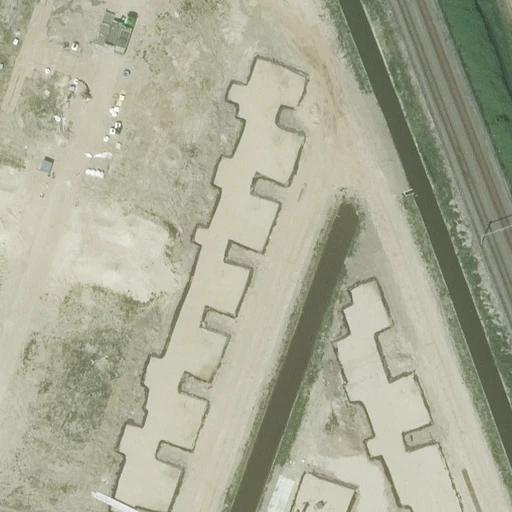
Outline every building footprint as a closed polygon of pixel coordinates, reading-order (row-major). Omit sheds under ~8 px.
[(246,89),(241,103),(264,111),(269,98),(291,106),(293,101),(295,102),(302,84),(299,83),(301,78),(291,74),(292,72),(276,66),(275,68),(265,65),(255,92),(246,89)] [(241,103),(237,116),(257,123),(249,144),(292,160),(297,145),(295,144),(298,136),(260,123),(264,111),(241,103)] [(222,159),(217,171),(240,179),(244,168),(282,181),(284,173),(287,174),(292,160),(249,144),(242,166),(222,159)] [(217,171),(213,184),(233,191),(225,212),(267,227),(272,212),(271,212),(274,204),(257,198),(257,197),(256,197),(256,198),(251,196),(251,195),(250,195),(249,195),(236,190),(240,179),(217,171)] [(197,226),(193,240),(204,244),(204,243),(216,247),(220,236),(232,240),(243,244),(257,249),(258,247),(260,248),(264,235),(263,235),(265,227),(267,228),(267,227),(225,212),(218,234),(197,226)] [(204,244),(200,255),(209,259),(202,279),(238,292),(240,286),(242,287),(248,271),(212,258),(216,247),(204,243),(204,244)] [(185,296),(181,308),(193,312),(197,301),(232,314),(238,298),(236,298),(238,292),(202,279),(194,299),(185,296)] [(363,342),(348,348),(353,361),(376,353),(371,340),(368,331),(391,323),(386,308),(386,307),(383,297),(382,298),(375,280),(352,288),(357,302),(352,304),(353,307),(352,307),(353,308),(357,319),(357,320),(358,320),(359,323),(357,324),(363,342)] [(181,308),(176,321),(185,324),(178,344),(215,357),(219,347),(220,347),(223,339),(222,338),(223,336),(189,324),(193,312),(181,308)] [(158,373),(158,374),(169,378),(173,366),(208,379),(208,376),(209,376),(215,358),(215,357),(178,344),(171,364),(162,361),(158,373)] [(147,369),(142,382),(162,389),(155,411),(195,425),(198,417),(199,417),(204,405),(202,404),(203,402),(187,397),(187,396),(186,396),(185,396),(180,394),(179,393),(179,394),(165,389),(169,378),(158,374),(158,373),(147,369)] [(368,377),(345,385),(350,399),(370,392),(378,414),(420,399),(420,398),(418,398),(415,391),(417,391),(412,378),(411,379),(410,377),(396,382),(385,385),(385,386),(373,390),(368,377)] [(386,436),(367,443),(371,455),(382,451),(393,447),(389,435),(403,431),(404,431),(404,430),(409,428),(410,429),(411,428),(410,428),(427,422),(424,414),(425,413),(420,399),(378,414),(386,436)] [(127,425),(122,438),(133,442),(134,441),(145,446),(149,434),(163,439),(163,440),(164,440),(169,441),(169,442),(170,442),(187,448),(188,446),(189,446),(194,434),(192,433),(195,425),(155,411),(147,432),(127,425)] [(133,442),(129,454),(138,457),(131,477),(172,492),(176,480),(172,479),(175,469),(141,457),(145,446),(134,441),(133,442)] [(393,447),(382,451),(386,463),(395,460),(403,480),(442,466),(434,445),(398,458),(393,447)] [(353,462),(338,467),(341,475),(356,469),(353,462)] [(442,466),(403,480),(410,499),(446,486),(440,468),(442,467),(442,466)] [(301,488),(298,496),(335,509),(342,488),(305,475),(301,487),(300,488),(301,488)] [(115,494),(110,509),(115,511),(118,511),(121,511),(126,500),(160,511),(164,502),(168,503),(172,492),(131,477),(124,497),(115,494)] [(446,486),(410,499),(414,511),(434,511),(453,505),(446,486)] [(373,491),(365,494),(369,505),(377,503),(373,491)] [(294,506),(292,511),(333,511),(335,509),(298,496),(295,504),(294,504),(294,506)]
